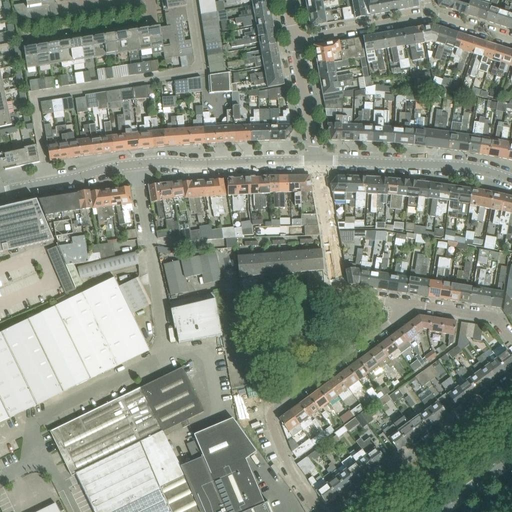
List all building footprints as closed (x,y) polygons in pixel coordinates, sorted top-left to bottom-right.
[(13,6),(14,9),(16,11),(18,13),(20,15),(23,17),(25,18),(28,19),(31,19),(34,19),(59,15),(57,3),(54,3),(54,0),(29,0),(30,3),(13,6)] [(185,0),(172,0),(162,2),(163,11),(164,10),(186,7),(187,7),(185,0)] [(214,0),(198,0),(201,14),(217,12),(215,2),(214,0)] [(308,9),(307,10),(307,13),(309,14),(309,15),(331,11),(331,7),(339,6),(338,0),(334,0),(307,5),(308,9)] [(352,0),(355,18),(365,16),(362,0),(352,0)] [(367,0),(371,16),(380,14),(377,0),(367,0)] [(377,0),(380,14),(390,12),(387,0),(377,0)] [(387,0),(390,12),(399,10),(397,0),(387,0)] [(397,0),(399,10),(409,9),(407,0),(397,0)] [(407,0),(409,9),(418,7),(417,0),(407,0)] [(454,2),(454,0),(437,0),(438,6),(466,15),(470,0),(470,2),(464,0),(462,4),(454,2)] [(470,0),(466,15),(476,18),(482,0),(476,0),(476,1),(473,0),(470,0)] [(485,21),(491,0),(482,0),(476,18),(485,21)] [(491,0),(485,21),(494,24),(499,9),(496,8),(498,0),(491,0)] [(499,9),(494,24),(503,27),(511,0),(506,0),(503,10),(499,9)] [(511,0),(503,27),(511,29),(511,0)] [(241,16),(239,16),(239,18),(270,13),(269,9),(270,7),(269,4),(268,4),(268,3),(252,6),(245,7),(245,11),(240,12),(241,16)] [(186,7),(164,10),(165,14),(166,24),(175,22),(179,50),(180,57),(186,56),(193,55),(192,48),(191,40),(190,40),(190,41),(185,42),(182,22),(187,21),(187,22),(188,22),(186,7)] [(352,7),(347,8),(342,9),(344,20),(353,19),(352,7)] [(332,16),(331,11),(309,15),(309,16),(308,17),(309,20),(310,21),(311,26),(310,26),(310,27),(340,21),(339,14),(332,16)] [(217,12),(201,14),(204,35),(220,33),(218,22),(217,12)] [(239,18),(236,19),(237,24),(242,23),(255,21),(256,27),(264,25),(264,24),(271,22),(271,21),(272,20),(272,17),(270,17),(270,13),(239,18)] [(167,27),(166,27),(160,28),(160,27),(159,27),(163,52),(164,59),(180,57),(179,50),(175,22),(166,24),(167,24),(167,27)] [(245,37),(243,37),(243,39),(274,34),(273,30),(274,29),(273,26),(272,25),(272,24),(272,23),(271,22),(264,24),(264,25),(256,27),(250,28),(251,32),(244,34),(245,37)] [(432,25),(422,27),(425,42),(426,42),(431,41),(436,43),(440,28),(432,25)] [(159,27),(148,29),(151,49),(152,49),(152,54),(163,52),(159,27)] [(424,42),(425,42),(422,27),(413,28),(418,59),(423,58),(421,43),(424,42)] [(418,59),(413,28),(404,30),(406,45),(406,46),(410,45),(413,60),(418,59)] [(449,30),(440,28),(436,43),(439,44),(434,58),(439,60),(449,30)] [(139,51),(151,49),(148,29),(136,30),(139,51)] [(136,30),(125,32),(128,53),(139,51),(136,30)] [(404,30),(394,32),(399,62),(401,69),(410,67),(409,58),(404,59),(402,46),(406,45),(404,30)] [(451,56),(453,48),(458,33),(449,30),(439,60),(444,62),(447,55),(451,56)] [(117,54),(128,53),(125,32),(114,34),(117,54)] [(399,62),(394,32),(383,34),(386,49),(387,49),(391,48),(394,63),(399,62)] [(220,33),(204,35),(205,45),(218,43),(218,41),(221,41),(220,33)] [(458,63),(467,36),(458,33),(453,48),(457,49),(453,61),(458,63)] [(114,34),(103,36),(106,56),(117,54),(114,34)] [(242,39),(230,41),(231,48),(259,43),(260,46),(275,43),(276,42),(276,39),(274,38),(274,34),(243,39),(242,39)] [(383,34),(373,35),(379,69),(379,71),(385,70),(381,50),(385,49),(386,49),(383,34)] [(373,35),(363,37),(367,62),(372,62),(374,70),(379,69),(373,35)] [(94,58),(106,56),(103,36),(91,38),(94,58)] [(458,63),(456,70),(461,71),(467,52),(472,54),(477,39),(467,36),(458,63)] [(314,47),(316,56),(350,50),(351,52),(363,49),(361,37),(315,46),(314,46),(314,47)] [(91,38),(80,39),(83,60),(94,58),(91,38)] [(72,61),(83,60),(80,39),(69,41),(72,61)] [(475,77),(478,69),(487,43),(477,39),(472,54),(477,55),(470,75),(475,77)] [(69,41),(57,43),(61,63),(72,61),(69,41)] [(218,43),(205,45),(206,51),(222,48),(222,45),(221,41),(218,41),(218,43)] [(49,65),(61,63),(57,43),(46,45),(49,65)] [(261,51),(245,54),(246,59),(277,53),(276,50),(277,48),(277,43),(275,43),(260,46),(261,51)] [(487,43),(478,69),(487,72),(489,65),(486,64),(488,59),(491,60),(496,46),(487,43)] [(46,45),(35,46),(38,67),(49,65),(46,45)] [(27,69),(38,67),(35,46),(24,48),(27,69)] [(495,61),(491,74),(496,75),(505,49),(496,46),(491,60),(495,61)] [(222,48),(206,51),(207,57),(223,54),(223,53),(222,48)] [(350,50),(316,56),(317,65),(318,65),(349,60),(360,58),(365,57),(363,49),(351,52),(350,50)] [(511,50),(505,49),(496,75),(501,77),(503,72),(507,73),(509,66),(510,66),(511,59),(511,50)] [(279,58),(278,57),(277,53),(246,59),(247,61),(249,61),(250,64),(255,63),(256,67),(264,66),(264,67),(279,64),(279,63),(280,61),(279,58)] [(223,54),(207,57),(209,66),(224,63),(223,54)] [(349,60),(318,65),(319,70),(318,70),(319,73),(320,74),(320,75),(335,72),(335,68),(350,66),(349,60)] [(224,63),(209,66),(210,75),(226,73),(224,63)] [(265,72),(249,75),(250,81),(281,75),(280,71),(281,70),(281,67),(279,66),(279,64),(264,67),(265,72)] [(230,72),(226,73),(210,75),(208,76),(209,94),(232,92),(231,84),(230,72)] [(336,76),(335,72),(320,75),(320,77),(319,78),(320,81),(321,81),(322,85),(352,80),(351,74),(336,76)] [(281,75),(250,81),(250,83),(253,82),(254,86),(267,84),(268,88),(284,85),(284,84),(283,80),(282,79),(281,75)] [(434,81),(434,83),(441,85),(442,83),(443,79),(435,76),(434,81)] [(201,77),(187,79),(188,93),(202,92),(201,77)] [(370,77),(368,77),(364,78),(365,87),(372,86),(370,77)] [(187,79),(174,81),(174,82),(175,94),(188,93),(187,79)] [(432,82),(422,79),(420,84),(430,87),(432,82)] [(352,80),(322,85),(323,89),(322,90),(322,93),(323,93),(324,95),(322,95),(323,95),(343,92),(345,87),(351,86),(350,82),(353,82),(352,80)] [(147,86),(140,87),(141,99),(149,99),(147,86)] [(375,94),(375,91),(375,86),(372,86),(365,87),(365,88),(365,89),(364,94),(375,94)] [(140,87),(133,88),(134,100),(141,99),(140,87)] [(471,91),(470,93),(479,96),(481,90),(472,87),(471,91)] [(133,88),(120,90),(122,101),(123,103),(128,103),(128,101),(134,100),(133,88)] [(492,88),(490,96),(497,98),(499,90),(492,88)] [(107,103),(122,101),(120,90),(106,92),(107,103)] [(106,92),(96,94),(98,107),(98,110),(108,108),(107,103),(106,92)] [(323,95),(324,102),(343,98),(343,97),(343,92),(323,95)] [(85,95),(85,97),(87,109),(98,107),(96,94),(85,95)] [(176,108),(175,96),(162,97),(163,109),(176,108)] [(72,97),(62,99),(64,111),(74,109),(73,99),(72,97)] [(85,97),(75,99),(77,113),(87,111),(87,109),(85,97)] [(331,141),(341,141),(342,109),(343,101),(343,98),(324,102),(325,109),(336,109),(335,124),(328,124),(331,141)] [(52,100),(53,113),(64,111),(62,99),(52,100)] [(42,115),(53,113),(52,100),(40,102),(42,115)] [(0,103),(0,115),(9,114),(7,102),(0,103)] [(364,110),(363,142),(373,142),(373,126),(369,126),(370,110),(369,110),(369,105),(364,105),(364,110)] [(239,106),(232,106),(233,110),(234,142),(251,141),(250,126),(246,126),(245,119),(241,119),(240,106),(239,106)] [(268,109),(259,110),(260,141),(270,141),(269,125),(268,109)] [(278,109),(268,109),(269,125),(270,141),(279,141),(279,125),(278,116),(278,109)] [(283,116),(278,116),(279,125),(279,141),(285,141),(292,131),(288,109),(286,109),(286,112),(283,112),(283,116)] [(342,109),(341,141),(352,141),(352,125),(351,125),(352,110),(342,109)] [(221,123),(221,127),(219,128),(216,128),(217,143),(220,143),(222,143),(234,142),(233,110),(226,111),(227,117),(225,118),(224,118),(223,119),(222,120),(222,121),(221,122),(221,123)] [(254,118),(250,118),(250,126),(251,141),(260,141),(259,110),(253,110),(254,118)] [(353,125),(352,125),(352,141),(363,142),(364,110),(362,110),(362,112),(359,112),(358,117),(353,121),(353,125)] [(373,126),(373,142),(382,143),(384,111),(374,111),(373,126)] [(384,111),(382,143),(393,143),(394,128),(389,127),(390,112),(384,111)] [(448,113),(442,112),(442,116),(438,148),(449,150),(451,132),(446,131),(448,113)] [(464,112),(462,123),(459,151),(469,153),(472,135),(470,135),(467,134),(470,113),(464,112)] [(209,113),(202,113),(203,115),(204,144),(217,143),(216,128),(216,118),(210,119),(209,113)] [(393,143),(404,144),(405,113),(399,113),(399,128),(394,128),(393,143)] [(405,113),(404,144),(413,145),(414,145),(415,121),(410,121),(411,113),(405,113)] [(415,121),(414,145),(424,147),(426,147),(427,138),(425,138),(426,130),(427,119),(421,118),(421,113),(415,113),(415,121)] [(9,114),(0,115),(0,127),(11,125),(9,114)] [(127,151),(124,122),(124,115),(117,116),(119,136),(112,136),(114,152),(127,151)] [(194,129),(190,129),(191,145),(193,145),(204,144),(203,115),(196,115),(197,121),(193,121),(194,129)] [(426,130),(425,138),(427,138),(426,147),(438,148),(442,116),(437,115),(435,131),(426,130)] [(179,146),(191,145),(190,129),(185,129),(184,116),(177,117),(179,146)] [(140,133),(138,133),(139,150),(153,148),(151,119),(150,117),(144,118),(145,126),(139,126),(140,133)] [(167,147),(179,146),(177,117),(171,117),(171,130),(164,131),(165,147),(167,147)] [(157,118),(151,119),(153,148),(165,147),(164,131),(158,132),(157,118)] [(472,135),(469,153),(479,154),(485,123),(485,121),(485,119),(480,118),(480,122),(474,122),(472,135)] [(127,151),(139,150),(138,133),(137,126),(131,126),(131,121),(124,122),(127,151)] [(485,123),(479,154),(488,156),(492,139),(488,138),(491,121),(485,121),(485,123)] [(449,150),(459,151),(462,123),(453,122),(451,132),(449,150)] [(95,123),(89,124),(90,125),(94,155),(104,154),(101,137),(100,131),(96,131),(95,123)] [(104,154),(114,152),(112,136),(110,123),(104,123),(106,137),(101,137),(104,154)] [(50,161),(61,160),(56,130),(52,131),(51,124),(44,125),(50,161)] [(72,124),(66,125),(71,158),(80,157),(80,156),(81,156),(79,140),(75,141),(72,124)] [(81,140),(79,140),(81,156),(84,156),(94,155),(90,125),(89,124),(83,124),(84,132),(80,133),(81,140)] [(56,127),(56,130),(61,160),(71,158),(66,125),(56,127)] [(488,156),(498,158),(504,126),(499,125),(498,125),(498,126),(496,140),(492,139),(488,156)] [(498,158),(508,160),(511,143),(507,142),(509,127),(504,126),(498,158)] [(28,165),(40,163),(36,146),(24,148),(28,165)] [(17,168),(28,165),(24,148),(13,151),(17,168)] [(5,170),(17,168),(13,151),(1,153),(3,160),(0,160),(2,168),(4,167),(5,170)] [(288,193),(288,176),(278,177),(279,208),(285,207),(284,193),(288,193)] [(301,207),(299,176),(288,176),(288,193),(290,193),(295,192),(295,205),(298,205),(298,207),(301,207)] [(301,207),(301,219),(301,225),(305,225),(306,225),(306,220),(305,215),(316,215),(309,176),(299,176),(301,207)] [(250,178),(248,179),(249,195),(250,195),(254,195),(255,211),(260,210),(258,178),(255,178),(254,177),(251,177),(250,178)] [(258,178),(260,210),(263,210),(263,208),(266,208),(265,194),(269,194),(269,193),(268,178),(267,178),(267,177),(263,177),(263,178),(258,178)] [(273,208),(279,208),(278,177),(268,177),(268,178),(269,193),(273,193),(273,208)] [(345,201),(346,177),(337,177),(331,184),(334,201),(345,201)] [(357,177),(346,177),(345,201),(350,201),(350,207),(355,207),(357,177)] [(357,177),(355,207),(365,208),(365,194),(366,194),(367,178),(357,177)] [(239,211),(237,179),(233,179),(232,178),(229,178),(228,180),(227,180),(228,196),(232,196),(233,211),(239,211)] [(241,179),(237,179),(239,211),(242,211),(241,209),(244,209),(243,195),(248,195),(249,195),(248,179),(246,179),(245,178),(241,178),(241,179)] [(377,213),(377,208),(379,178),(367,178),(366,194),(371,194),(371,213),(377,213)] [(379,178),(377,208),(383,209),(383,203),(387,204),(388,195),(389,179),(379,178)] [(217,180),(213,181),(219,215),(225,214),(222,196),(226,196),(223,180),(222,180),(221,179),(220,179),(219,179),(218,179),(217,180)] [(399,180),(389,179),(388,195),(392,195),(390,209),(396,209),(399,180)] [(204,181),(201,181),(202,189),(204,198),(206,198),(210,197),(213,217),(219,217),(219,215),(213,181),(210,181),(209,180),(208,180),(207,180),(206,180),(205,180),(205,181),(204,181)] [(409,181),(399,180),(396,209),(402,210),(403,196),(406,197),(407,197),(409,181)] [(194,214),(197,214),(191,182),(188,182),(187,182),(187,181),(186,181),(185,181),(184,182),(183,182),(183,183),(182,183),(184,199),(189,199),(191,212),(194,211),(194,214)] [(195,182),(191,182),(197,214),(197,216),(203,215),(200,198),(204,198),(202,189),(201,181),(200,181),(199,181),(198,181),(197,181),(196,181),(195,181),(195,182)] [(407,207),(418,208),(421,182),(409,181),(407,197),(408,197),(407,207)] [(172,183),(171,183),(174,205),(175,205),(179,205),(180,212),(186,211),(184,199),(182,183),(177,183),(175,182),(173,182),(172,183)] [(430,184),(421,182),(418,208),(417,212),(423,212),(425,199),(429,199),(430,184)] [(174,205),(171,183),(169,183),(168,183),(166,183),(165,184),(159,184),(166,218),(168,230),(167,230),(168,237),(179,235),(179,232),(177,221),(173,222),(170,206),(174,205)] [(162,219),(166,218),(159,184),(156,185),(156,184),(155,185),(155,184),(154,184),(153,184),(152,184),(151,185),(150,185),(150,186),(149,186),(152,203),(156,202),(159,218),(162,217),(162,219)] [(436,216),(440,185),(430,184),(429,199),(432,199),(430,217),(436,218),(436,216)] [(450,186),(440,185),(436,216),(439,216),(441,216),(442,214),(442,212),(446,213),(447,201),(449,201),(450,186)] [(449,201),(448,212),(452,212),(451,218),(457,218),(457,216),(461,188),(451,186),(449,201)] [(123,188),(119,189),(124,219),(125,224),(131,223),(129,216),(128,211),(133,211),(129,188),(127,188),(126,187),(125,187),(124,187),(123,188)] [(457,216),(457,218),(462,219),(463,214),(467,215),(468,204),(470,204),(473,190),(461,188),(457,216)] [(103,191),(99,191),(104,221),(107,221),(107,219),(109,219),(109,217),(113,216),(112,206),(109,190),(108,190),(107,190),(106,190),(106,189),(105,189),(105,190),(104,190),(103,191)] [(125,224),(124,219),(119,189),(115,189),(114,189),(113,189),(112,189),(111,189),(111,190),(109,190),(112,206),(117,206),(120,225),(125,224)] [(470,204),(469,213),(473,214),(471,220),(477,221),(482,191),(473,190),(470,204)] [(99,222),(104,221),(99,191),(95,192),(95,191),(94,191),(93,191),(92,191),(91,192),(90,193),(90,191),(89,192),(92,208),(92,209),(97,208),(99,222)] [(494,193),(482,191),(477,221),(483,222),(485,209),(491,210),(494,193)] [(86,209),(92,208),(89,192),(77,193),(83,226),(88,225),(86,209)] [(77,193),(38,200),(45,214),(66,265),(89,261),(87,254),(83,226),(77,193)] [(498,225),(499,224),(504,196),(494,193),(491,210),(495,211),(493,224),(498,225)] [(500,234),(506,236),(511,205),(511,197),(504,196),(499,224),(502,225),(500,234)] [(0,253),(54,240),(36,200),(0,208),(0,253)] [(350,223),(344,223),(344,229),(354,229),(354,227),(354,220),(354,218),(350,218),(350,223)] [(394,228),(394,222),(394,226),(386,225),(385,229),(393,231),(393,228),(394,228)] [(405,223),(404,231),(415,232),(415,228),(416,226),(416,224),(405,223)] [(213,240),(211,230),(210,225),(199,227),(200,230),(201,240),(202,241),(213,240)] [(320,235),(318,225),(306,225),(305,225),(305,236),(320,235)] [(243,237),(242,235),(242,230),(241,228),(234,229),(234,232),(235,238),(243,237)] [(415,232),(415,235),(416,235),(425,237),(426,232),(426,230),(415,228),(415,232)] [(128,239),(137,237),(136,229),(126,231),(128,239)] [(223,238),(222,233),(221,229),(211,230),(213,240),(223,239),(223,238)] [(434,236),(435,237),(441,238),(444,236),(444,230),(435,229),(434,233),(434,236)] [(157,239),(168,237),(167,230),(156,231),(157,239)] [(181,242),(191,241),(190,236),(190,231),(190,230),(179,232),(179,235),(180,237),(181,242)] [(190,231),(190,236),(191,241),(201,240),(200,230),(190,231)] [(354,231),(339,232),(341,243),(354,243),(354,231)] [(375,231),(365,231),(364,241),(374,242),(375,231)] [(445,241),(448,241),(455,243),(455,236),(456,232),(446,231),(445,241)] [(466,238),(455,236),(455,243),(458,243),(465,245),(466,238)] [(235,238),(226,239),(227,248),(234,247),(236,247),(236,242),(235,238)] [(113,242),(98,245),(99,251),(114,249),(113,242)] [(114,249),(99,251),(99,253),(100,260),(101,259),(115,256),(114,249)] [(479,249),(478,256),(488,258),(489,251),(479,249)] [(293,252),(295,271),(300,271),(300,272),(317,271),(317,269),(322,269),(322,270),(323,270),(321,250),(293,252)] [(76,288),(67,269),(66,265),(60,251),(49,256),(65,293),(76,289),(76,288)] [(362,256),(358,286),(367,288),(370,272),(373,253),(363,251),(362,256)] [(80,279),(139,264),(136,252),(77,267),(80,279)] [(289,272),(295,271),(293,252),(265,254),(267,273),(273,273),(273,274),(290,273),(289,272)] [(374,272),(370,272),(367,288),(377,289),(383,254),(383,253),(377,252),(374,272)] [(99,253),(87,254),(89,261),(100,260),(99,253)] [(216,253),(164,265),(171,295),(188,291),(185,278),(202,274),(204,284),(222,280),(216,253)] [(262,274),(267,273),(265,254),(238,257),(240,277),(240,276),(245,275),(245,277),(262,275),(262,274)] [(377,289),(387,291),(389,275),(386,274),(389,255),(383,254),(377,289)] [(358,286),(362,256),(356,255),(355,264),(345,263),(348,285),(358,286)] [(414,279),(409,278),(407,294),(408,294),(409,294),(413,295),(417,295),(423,258),(423,255),(417,255),(414,279)] [(426,297),(428,297),(430,282),(429,281),(425,280),(428,259),(423,258),(417,295),(425,297),(426,297)] [(439,299),(445,259),(439,258),(438,268),(436,282),(431,282),(430,282),(428,297),(439,299)] [(439,299),(449,300),(451,285),(447,284),(451,260),(445,259),(439,299)] [(397,292),(402,262),(396,261),(394,276),(389,275),(387,291),(397,292)] [(407,263),(402,262),(397,292),(407,294),(409,278),(405,277),(407,263)] [(465,262),(463,272),(458,302),(470,304),(472,288),(471,288),(467,287),(470,263),(465,262)] [(82,285),(80,279),(74,266),(67,269),(76,288),(82,285)] [(497,292),(492,291),(490,307),(501,308),(507,267),(501,266),(499,278),(497,292)] [(473,288),(472,288),(470,304),(480,305),(485,275),(486,270),(480,269),(479,275),(477,289),(473,288)] [(449,300),(458,302),(463,272),(457,272),(455,286),(451,285),(449,300)] [(485,275),(480,305),(490,307),(492,291),(489,291),(491,276),(485,275)] [(85,291),(82,293),(117,366),(121,364),(150,350),(132,314),(119,287),(114,277),(85,291)] [(138,277),(119,287),(132,314),(151,304),(138,277)] [(218,315),(214,292),(169,300),(175,329),(176,329),(179,344),(222,336),(218,315)] [(82,293),(55,306),(72,342),(90,379),(117,366),(82,293)] [(503,310),(502,311),(506,316),(511,312),(511,302),(506,294),(503,310)] [(63,392),(90,379),(72,342),(55,306),(28,320),(63,392)] [(419,316),(409,323),(418,334),(417,332),(422,328),(429,329),(430,318),(419,316)] [(441,333),(443,320),(430,318),(429,329),(429,331),(441,333)] [(37,405),(63,392),(28,320),(1,333),(37,405)] [(452,343),(456,322),(443,320),(441,333),(448,334),(448,340),(447,347),(448,347),(452,343)] [(459,335),(466,336),(468,324),(461,322),(459,335)] [(418,334),(409,323),(408,324),(405,326),(401,329),(400,330),(399,331),(411,346),(412,348),(421,342),(420,339),(420,337),(418,334)] [(474,324),(468,324),(466,336),(466,337),(473,338),(474,324)] [(483,326),(474,324),(473,338),(472,340),(480,341),(483,326)] [(389,338),(401,354),(411,346),(399,331),(397,332),(395,334),(389,338)] [(1,333),(0,333),(0,398),(10,418),(37,405),(1,333)] [(471,344),(466,337),(466,336),(459,335),(467,346),(471,344)] [(401,354),(389,338),(383,342),(381,344),(380,345),(379,345),(388,358),(391,361),(394,365),(401,376),(405,373),(394,359),(401,354)] [(493,353),(506,371),(511,366),(511,357),(502,344),(492,352),(493,353)] [(388,358),(379,345),(369,353),(381,369),(387,364),(391,361),(388,358)] [(457,346),(451,351),(455,357),(462,352),(461,351),(457,346)] [(359,360),(368,373),(373,380),(377,377),(374,374),(381,369),(369,353),(359,360)] [(428,362),(433,358),(430,353),(425,357),(428,362)] [(480,357),(496,378),(506,371),(493,353),(487,358),(484,354),(480,357)] [(417,355),(415,357),(418,360),(422,367),(426,364),(422,359),(419,354),(418,355),(417,355)] [(446,355),(440,359),(443,363),(449,359),(446,355)] [(478,362),(473,367),(477,373),(487,386),(496,378),(480,357),(476,359),(478,362)] [(368,373),(359,360),(349,368),(358,381),(368,373)] [(415,372),(422,367),(418,360),(410,366),(415,372)] [(438,375),(431,365),(423,371),(430,381),(438,375)] [(463,365),(459,368),(460,371),(464,376),(467,380),(477,393),(487,386),(477,373),(472,376),(469,372),(468,373),(463,365)] [(163,433),(188,421),(187,420),(204,412),(182,368),(162,378),(141,388),(162,431),(163,433)] [(348,388),(358,381),(349,368),(343,372),(342,372),(339,375),(348,388)] [(423,371),(415,377),(422,387),(430,381),(423,371)] [(338,395),(348,388),(339,375),(329,383),(338,395)] [(458,387),(467,400),(477,393),(467,380),(458,387)] [(338,395),(329,383),(319,390),(328,403),(338,395)] [(446,390),(445,391),(457,407),(467,400),(458,387),(455,383),(446,390)] [(381,391),(384,396),(386,394),(390,392),(385,385),(380,390),(381,391)] [(95,410),(117,454),(140,443),(162,431),(141,388),(104,405),(95,410)] [(328,403),(319,390),(318,391),(313,394),(309,397),(318,410),(328,403)] [(398,390),(388,397),(391,400),(394,404),(403,397),(398,390)] [(377,401),(384,396),(381,391),(376,394),(371,398),(374,403),(377,401)] [(391,400),(388,397),(386,394),(384,396),(377,401),(381,407),(391,400)] [(422,402),(428,409),(437,422),(447,415),(432,394),(422,402)] [(409,396),(405,399),(409,404),(411,407),(412,408),(416,405),(409,396)] [(318,410),(309,397),(299,405),(308,417),(318,410)] [(348,397),(343,401),(347,407),(352,403),(348,397)] [(0,422),(10,418),(0,398),(0,422)] [(360,404),(353,409),(356,414),(363,409),(360,404)] [(313,424),(311,422),(308,417),(299,405),(289,412),(303,430),(303,431),(313,424)] [(418,416),(427,429),(437,422),(428,409),(418,416)] [(74,475),(76,474),(117,454),(95,410),(94,410),(92,411),(79,418),(77,419),(63,425),(61,426),(50,432),(51,433),(53,438),(54,440),(58,449),(59,451),(64,461),(65,462),(68,470),(71,476),(74,475)] [(349,410),(339,418),(344,424),(354,416),(350,411),(349,410)] [(361,413),(369,424),(374,420),(366,410),(361,413)] [(289,412),(279,419),(283,425),(282,426),(287,440),(288,440),(287,439),(291,436),(292,438),(303,430),(289,412)] [(427,429),(418,416),(415,412),(405,419),(418,436),(427,429)] [(363,429),(369,424),(361,413),(355,418),(363,429)] [(394,424),(408,443),(418,436),(405,419),(404,417),(394,424)] [(233,418),(226,421),(215,426),(194,435),(193,435),(203,457),(226,511),(270,511),(267,503),(269,503),(268,502),(264,504),(246,459),(256,452),(233,418)] [(398,451),(408,443),(394,424),(388,428),(387,427),(383,431),(398,451)] [(324,439),(334,431),(330,426),(320,433),(324,439)] [(336,435),(338,438),(343,434),(339,429),(335,433),(336,435)] [(226,511),(203,457),(180,466),(163,433),(162,431),(140,443),(160,488),(170,511),(226,511)] [(320,433),(314,438),(317,443),(324,439),(320,433)] [(336,435),(327,442),(330,448),(340,440),(338,438),(336,435)] [(359,437),(354,440),(360,448),(375,468),(385,460),(374,445),(368,437),(362,441),(359,437)] [(295,460),(314,446),(311,441),(309,439),(292,452),(296,458),(295,459),(295,460)] [(76,474),(74,475),(74,476),(76,475),(80,482),(94,511),(109,511),(160,488),(140,443),(117,454),(76,474)] [(353,449),(348,452),(351,456),(365,475),(375,468),(360,448),(355,452),(353,449)] [(316,450),(310,455),(312,458),(314,460),(316,460),(321,456),(316,450)] [(346,469),(356,482),(364,475),(365,475),(351,456),(341,463),(346,469)] [(315,467),(310,460),(307,457),(297,464),(304,475),(315,467)] [(270,467),(271,467),(276,475),(279,472),(274,464),(270,467)] [(333,465),(330,467),(346,489),(356,482),(346,469),(339,474),(333,465)] [(323,478),(336,496),(346,489),(330,467),(327,470),(326,471),(328,474),(323,478)] [(312,477),(308,480),(312,485),(313,486),(316,490),(316,491),(317,493),(318,494),(322,499),(326,504),(329,502),(330,501),(336,496),(323,478),(316,483),(312,477)] [(170,511),(160,488),(109,511),(170,511)]
